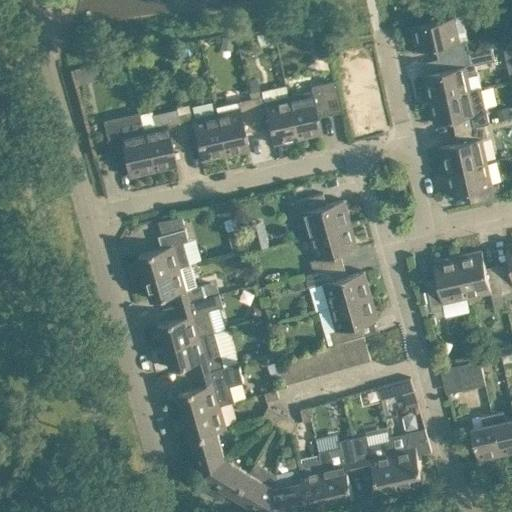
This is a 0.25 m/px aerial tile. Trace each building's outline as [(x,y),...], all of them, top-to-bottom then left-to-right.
[(460,40),(454,15),(413,25),(418,50),(440,45),(442,56),(469,50),(466,38),(460,40)] [(222,35),(220,48),(231,49),(232,45),(232,40),(233,37),(222,35)] [(469,50),(442,56),(445,68),(424,73),(429,97),(481,86),(478,73),(477,73),(475,63),(494,59),(491,45),(469,50)] [(170,47),(170,61),(180,61),(180,47),(170,47)] [(161,48),(148,51),(151,63),(164,60),(161,48)] [(77,66),(75,67),(79,80),(85,78),(82,65),(77,66)] [(256,77),(247,79),(249,91),(256,90),(258,90),(259,89),(256,77)] [(297,93),(288,95),(298,137),(306,135),(321,132),(316,110),(328,108),(328,112),(341,109),(334,79),(311,84),(312,90),(297,93)] [(489,121),(487,112),(481,86),(429,97),(435,122),(456,117),(459,128),(485,122),(489,121)] [(288,95),(263,101),(268,121),(273,143),(298,137),(288,95)] [(240,106),(216,111),(225,153),(249,148),(245,130),(244,126),(257,124),(251,97),(239,100),(240,106)] [(146,127),(143,128),(153,169),(177,164),(173,146),(172,143),(184,140),(179,113),(177,108),(152,114),(155,125),(146,127)] [(189,111),(179,113),(184,140),(196,137),(197,141),(201,159),(225,153),(216,111),(192,117),(191,111),(189,111)] [(140,112),(104,120),(106,130),(112,156),(113,160),(113,156),(124,153),(125,157),(128,175),(153,169),(143,128),(140,112)] [(446,169),(487,160),(482,136),(488,135),(485,122),(459,128),(462,140),(440,145),(446,169)] [(493,184),(487,160),(446,169),(451,194),(473,189),(475,200),(471,201),(472,202),(502,195),(499,183),(493,184)] [(324,204),(320,192),(294,200),(298,211),(304,210),(311,233),(351,222),(345,198),(324,204)] [(315,271),(340,263),(337,251),(345,249),(358,245),(351,222),(311,233),(317,257),(311,258),(315,271)] [(189,239),(186,226),(159,234),(159,235),(163,234),(166,245),(139,253),(146,275),(190,262),(184,240),(189,239)] [(241,227),(228,231),(234,252),(247,248),(241,227)] [(267,236),(249,241),(251,248),(269,244),(267,236)] [(511,265),(499,268),(505,294),(506,298),(511,296),(511,242),(506,244),(510,261),(511,265)] [(487,270),(482,249),(458,254),(467,296),(491,290),(492,297),(505,294),(499,268),(487,270)] [(467,296),(458,254),(434,260),(439,281),(427,284),(426,280),(432,310),(445,308),(443,301),(467,296)] [(190,262),(146,275),(152,298),(179,290),(183,302),(205,296),(201,284),(201,283),(197,284),(191,262),(190,262)] [(344,275),(340,263),(315,271),(307,273),(310,285),(324,281),(331,305),(372,293),(365,269),(352,273),(344,275)] [(303,279),(292,282),(294,290),(305,287),(303,279)] [(180,316),(159,322),(165,344),(215,330),(209,309),(223,305),(219,292),(205,296),(183,302),(186,314),(180,316)] [(372,293),(331,305),(338,328),(331,330),(335,342),(340,340),(352,337),(363,334),(360,322),(361,322),(376,318),(379,317),(372,293)] [(253,303),(248,312),(257,316),(258,314),(263,316),(266,310),(253,303)] [(215,330),(165,344),(172,367),(194,361),(199,360),(202,371),(225,365),(224,365),(215,330)] [(363,334),(352,337),(359,361),(370,358),(363,334)] [(352,337),(340,340),(347,365),(359,361),(352,337)] [(329,344),(328,344),(335,368),(347,365),(340,340),(335,342),(329,344)] [(328,344),(316,347),(323,372),(335,368),(328,344)] [(316,347),(304,351),(311,375),(323,372),(316,347)] [(304,351),(292,354),(299,379),(311,375),(304,351)] [(511,351),(502,353),(504,362),(511,360),(511,351)] [(292,354),(280,358),(287,382),(299,379),(292,354)] [(460,376),(483,370),(480,358),(457,363),(460,376)] [(185,414),(221,403),(235,399),(231,385),(244,382),(239,361),(202,371),(206,384),(179,391),(185,414)] [(463,388),(482,384),(486,383),(483,370),(460,376),(463,388)] [(383,384),(378,386),(382,398),(387,396),(402,392),(414,389),(415,388),(411,376),(383,384)] [(268,399),(280,396),(278,387),(265,391),(268,399)] [(218,429),(227,426),(221,403),(185,414),(191,435),(218,428),(218,429)] [(270,419),(277,408),(269,404),(263,415),(270,419)] [(304,420),(313,418),(310,405),(301,407),(304,420)] [(278,423),(284,412),(277,408),(270,419),(278,423)] [(504,409),(493,412),(502,453),(511,450),(511,417),(506,419),(504,409)] [(285,427),(291,416),(284,412),(278,423),(285,427)] [(479,458),(502,453),(493,412),(482,414),(484,423),(472,426),(479,458)] [(293,432),(299,421),(291,416),(285,427),(293,432)] [(402,485),(424,480),(418,452),(432,449),(426,426),(410,430),(407,446),(394,449),(402,485)] [(226,456),(218,429),(218,428),(191,435),(202,474),(226,456)] [(369,443),(368,439),(366,433),(354,436),(355,442),(361,465),(372,463),(378,490),(402,485),(394,449),(393,449),(390,438),(369,443)] [(332,501),(354,496),(348,468),(361,465),(355,442),(354,436),(339,439),(340,445),(320,450),(321,452),(324,465),(332,501)] [(301,457),(298,457),(300,467),(303,479),(309,506),(332,501),(324,465),(321,452),(301,457)] [(250,471),(250,470),(226,456),(202,474),(236,494),(250,471)] [(250,471),(236,494),(266,511),(271,511),(275,485),(277,473),(256,461),(250,471)] [(275,485),(271,511),(280,511),(309,506),(303,479),(302,473),(300,467),(278,472),(277,473),(275,485)]
